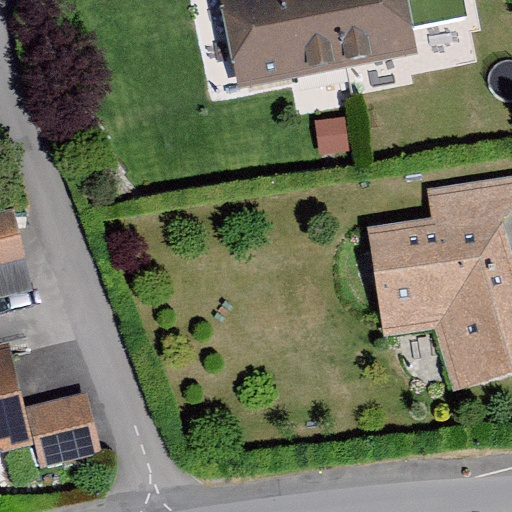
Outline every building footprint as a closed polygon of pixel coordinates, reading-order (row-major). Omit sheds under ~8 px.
[(405,0),(218,0),(239,98),(418,61),(405,0)] [(416,0),(419,8),(453,1),(455,7),(466,5),(464,0),(416,0)] [(441,321),(460,383),(511,367),(511,276),(499,229),(511,205),(511,183),(433,196),(436,225),(378,233),(393,329),(441,321)] [(0,304),(33,297),(14,215),(0,218),(0,304)] [(0,460),(32,453),(10,359),(0,361),(0,460)] [(104,459),(87,397),(25,414),(42,476),(104,459)]
